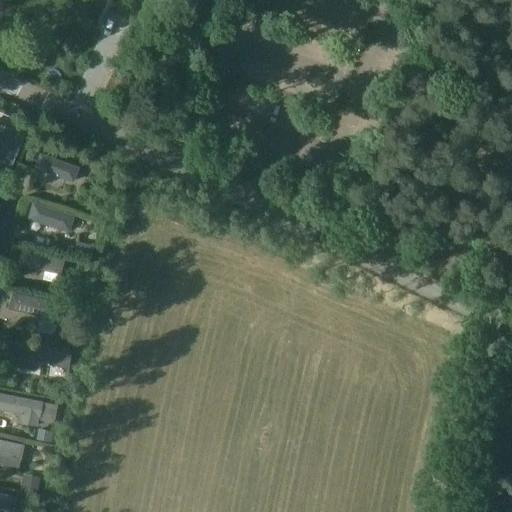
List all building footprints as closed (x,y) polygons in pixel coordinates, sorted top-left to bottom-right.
[(0,143),(1,144),(0,147),(0,162),(10,167),(23,135),(0,126),(0,143)] [(38,154),(33,169),(73,183),(78,168),(38,154)] [(26,220),(68,232),(73,215),(31,203),(26,220)] [(63,260),(19,250),(16,265),(60,275),(63,260)] [(10,293),(6,311),(56,321),(59,304),(10,293)] [(0,367),(12,369),(14,359),(47,364),(48,349),(0,340),(0,367)] [(19,423),(37,427),(41,403),(0,394),(0,411),(20,415),(19,423)] [(22,445),(0,440),(0,456),(19,460),(22,445)] [(0,491),(0,506),(13,509),(16,494),(0,491)]
